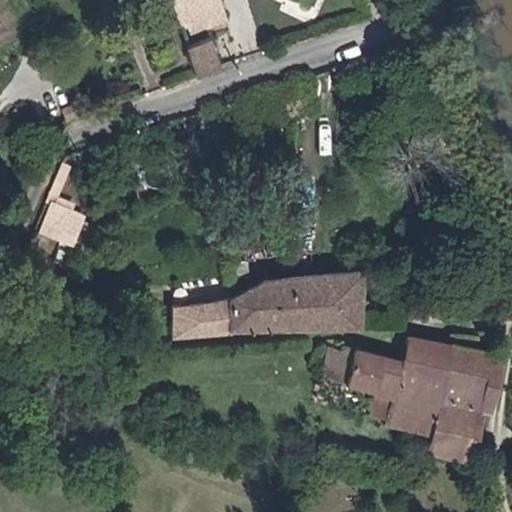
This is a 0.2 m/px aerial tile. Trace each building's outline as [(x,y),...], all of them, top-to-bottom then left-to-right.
[(168,0),(171,5),(174,16),(218,0),(168,0)] [(222,0),(218,0),(174,16),(184,40),(231,22),(222,0)] [(202,47),(189,53),(195,74),(202,72),(212,69),(202,47)] [(305,73),(250,91),(259,117),(312,101),(305,73)] [(51,113),(74,107),(65,86),(47,93),(51,113)] [(66,204),(49,196),(36,225),(53,233),(66,204)] [(244,326),(359,315),(356,269),(351,269),(260,274),(229,298),(183,302),(174,302),(178,332),(244,326)] [(486,331),(480,330),(451,327),(447,338),(439,429),(438,433),(436,454),(443,455),(492,461),(503,351),(485,348),(486,331)] [(0,331),(0,348),(26,357),(31,341),(0,331)] [(377,429),(438,433),(439,429),(447,338),(404,333),(401,354),(349,349),(348,357),(345,386),(369,389),(366,412),(378,415),(377,429)] [(0,357),(23,364),(26,357),(0,348),(0,357)] [(319,382),(345,386),(348,357),(323,355),(319,382)] [(341,413),(345,386),(319,382),(316,410),(341,413)] [(369,389),(345,386),(341,413),(364,416),(366,412),(369,389)]
